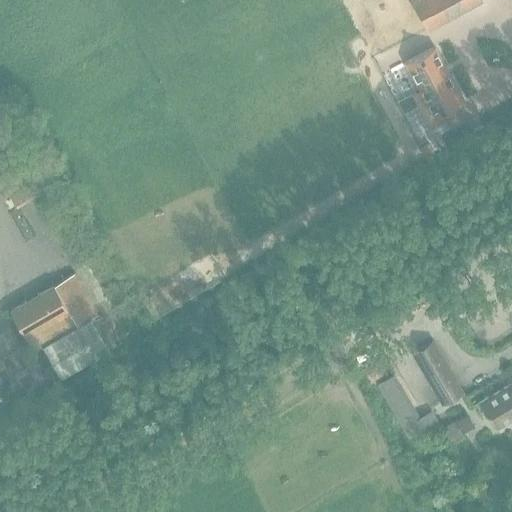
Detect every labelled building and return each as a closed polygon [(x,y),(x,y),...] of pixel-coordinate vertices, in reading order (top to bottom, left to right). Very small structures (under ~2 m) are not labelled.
[(411,0),(426,28),(476,0),(411,0)] [(463,101),(434,46),(419,53),(405,61),(419,89),(412,93),(430,128),(444,120),(440,113),(463,101)] [(74,272),(54,285),(9,309),(32,351),(43,345),(59,376),(106,350),(90,319),(98,314),(74,272)] [(442,404),(464,391),(433,338),(411,351),(442,404)] [(496,427),(511,417),(511,380),(480,399),(496,427)] [(429,437),(414,410),(379,429),(372,418),(349,431),(370,469),(429,437)]
